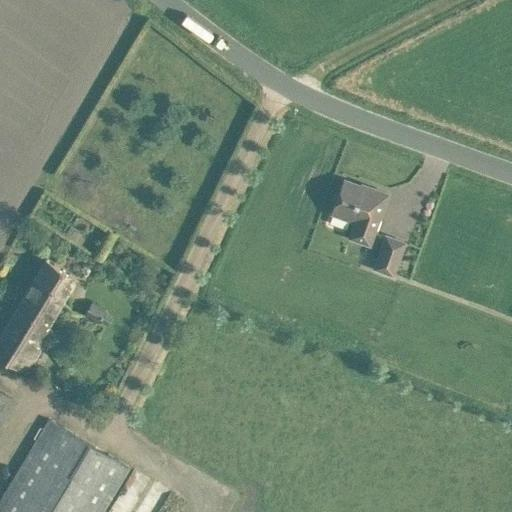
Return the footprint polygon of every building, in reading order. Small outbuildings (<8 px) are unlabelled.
[(350,236),(370,243),(388,193),(362,183),(361,185),(344,178),(332,213),(355,221),(350,236)] [(374,267),(393,274),(405,241),(386,235),(374,267)] [(0,333),(0,355),(26,371),(52,327),(48,325),(77,277),(46,258),(0,333)] [(99,321),(100,321),(106,324),(112,314),(105,310),(106,310),(91,302),(85,313),(99,321)] [(0,388),(0,422),(15,398),(0,388)] [(48,417),(0,498),(0,511),(101,511),(129,466),(48,417)] [(135,494),(154,495),(155,478),(136,477),(135,494)]
